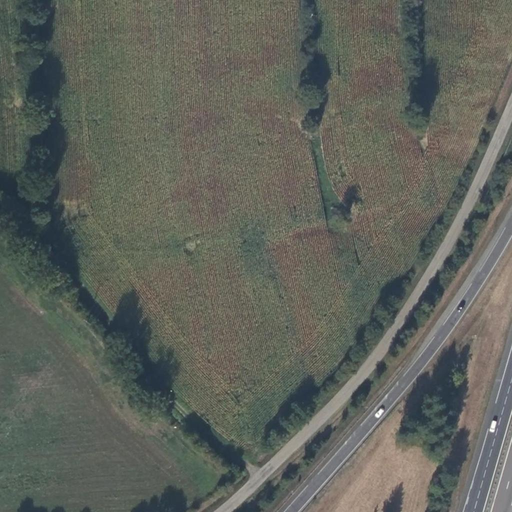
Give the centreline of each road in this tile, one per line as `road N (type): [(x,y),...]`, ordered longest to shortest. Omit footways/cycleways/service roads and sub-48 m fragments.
road 1 (unclassified): [(220,511),(369,366),(462,216),(511,100)]
road 2 (track): [(0,207),(45,232),(154,372),(257,479)]
road 3 (trunk): [(511,225),(437,341),(290,511)]
road 4 (trunk): [(511,378),(473,511)]
